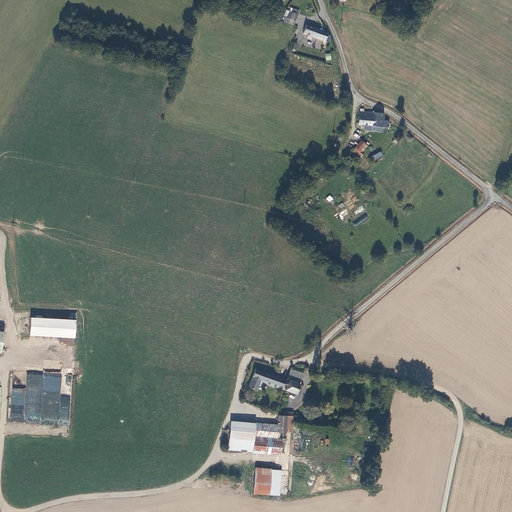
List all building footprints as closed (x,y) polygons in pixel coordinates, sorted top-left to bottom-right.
[(298,14),(290,11),(287,18),(285,17),(284,22),(294,25),(298,14)] [(328,44),(331,37),(327,36),(327,34),(315,29),(315,28),(306,25),(305,26),(302,34),(328,44)] [(358,125),(372,126),(374,112),(360,110),(358,125)] [(384,120),(385,113),(374,112),(372,126),(389,128),(389,120),(384,120)] [(366,146),(361,141),(351,151),(357,156),(366,146)] [(371,156),(373,160),(383,155),(381,151),(371,156)] [(338,214),(341,219),(349,214),(346,209),(338,214)] [(365,214),(353,223),(355,227),(368,218),(365,214)] [(74,338),(75,320),(30,317),(29,336),(74,338)] [(303,373),(292,370),(289,369),(285,380),(283,390),(296,394),(303,373)] [(260,382),(283,390),(285,380),(254,370),(247,388),(256,391),(260,382)] [(11,388),(10,420),(59,423),(59,425),(69,425),(70,397),(60,396),(61,372),(43,371),(43,374),(27,373),(26,389),(11,388)] [(285,435),(286,417),(278,417),(277,428),(276,434),(285,435)] [(289,456),(293,418),(290,418),(286,417),(285,435),(283,455),(289,456)] [(283,455),(285,435),(276,434),(276,439),(256,437),(257,426),(229,422),(227,448),(283,455)] [(277,428),(257,426),(256,437),(276,439),(276,434),(277,428)] [(266,497),(268,473),(268,471),(252,469),(252,475),(250,495),(266,497)] [(277,474),(268,473),(266,497),(275,499),(277,474)]
